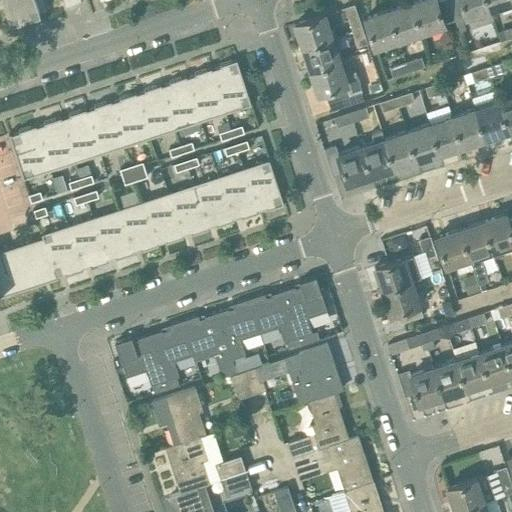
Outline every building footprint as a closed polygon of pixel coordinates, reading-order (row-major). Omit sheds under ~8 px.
[(36,0),(3,0),(11,23),(41,13),(36,0)] [(412,0),(389,8),(399,38),(400,38),(402,44),(410,41),(408,35),(422,30),(412,0)] [(413,0),(412,0),(422,30),(445,23),(444,22),(456,18),(458,25),(459,25),(450,0),(413,0)] [(450,0),(459,25),(461,30),(466,28),(462,16),(467,15),(467,16),(491,8),(488,0),(450,0)] [(511,0),(488,0),(491,8),(511,1),(511,0)] [(362,25),(361,22),(355,3),(343,7),(347,18),(349,18),(352,29),(362,25)] [(375,46),(399,38),(389,8),(365,16),(375,46)] [(332,35),(331,31),(325,12),(295,22),(303,45),(332,35)] [(358,45),(368,42),(362,25),(352,29),(358,45)] [(340,59),(332,36),(332,35),(303,45),(311,68),(340,59)] [(409,70),(425,65),(422,55),(406,60),(409,70)] [(211,66),(226,111),(252,102),(237,58),(220,63),(221,65),(212,68),(212,66),(211,66)] [(355,69),(344,72),(340,59),(311,68),(318,91),(325,89),(329,101),(362,90),(355,69)] [(393,75),(409,70),(406,60),(390,66),(393,75)] [(506,70),(503,60),(487,65),(490,75),(506,70)] [(474,80),(490,75),(487,65),(471,71),(474,80)] [(186,74),(200,119),(226,111),(211,66),(195,71),(195,73),(187,76),(187,74),(186,74)] [(161,82),(175,127),(200,119),(186,74),(169,80),(170,81),(162,84),(162,82),(161,82)] [(460,85),(457,76),(457,75),(441,80),(445,90),(460,85)] [(429,95),(445,90),(441,80),(425,86),(429,95)] [(136,91),(150,136),(175,127),(161,82),(144,88),(145,89),(137,92),(137,90),(136,91)] [(399,105),(415,100),(411,90),(396,95),(399,105)] [(111,99),(125,144),(150,136),(136,91),(120,96),(120,97),(112,100),(112,99),(111,99)] [(383,110),(399,105),(396,95),(380,101),(383,110)] [(508,129),(511,127),(511,95),(498,100),(508,129)] [(85,107),(100,152),(125,144),(111,99),(94,104),(95,106),(87,109),(86,107),(85,107)] [(485,137),(508,129),(498,100),(476,107),(485,137)] [(369,114),(366,105),(366,104),(350,110),(353,119),(369,114)] [(61,115),(75,160),(100,152),(85,107),(69,113),(70,114),(62,117),(62,115),(61,115)] [(462,144),(485,137),(476,107),(453,115),(462,144)] [(337,125),(353,119),(350,110),(334,115),(337,125)] [(36,124),(51,169),(75,160),(61,115),(45,121),(45,122),(37,125),(37,123),(36,124)] [(439,151),(462,144),(453,115),(430,122),(439,151)] [(417,159),(439,151),(430,122),(407,130),(417,159)] [(242,123),(231,127),(233,135),(245,131),(242,123)] [(10,132),(24,177),(51,169),(36,124),(20,129),(20,130),(12,133),(12,132),(10,132)] [(231,127),(219,131),(222,139),(233,135),(231,127)] [(371,174),(394,166),(384,137),(382,129),(371,132),(374,141),(361,145),(371,174)] [(394,166),(417,159),(407,130),(384,137),(394,166)] [(247,139),(236,143),(238,150),(250,147),(247,139)] [(192,140),(181,144),(183,151),(195,148),(192,140)] [(236,143),(224,146),(227,154),(238,150),(236,143)] [(181,144),(169,147),(172,155),(183,151),(181,144)] [(348,182),(371,174),(361,145),(338,152),(348,182)] [(198,155),(186,159),(188,167),(200,163),(198,155)] [(270,157),(244,166),(258,209),(259,209),(267,206),(267,208),(284,202),(270,157)] [(186,159),(174,163),(177,170),(188,167),(186,159)] [(144,160),(132,164),(135,171),(146,168),(144,160)] [(132,164),(120,167),(123,175),(135,171),(132,164)] [(244,166),(219,174),(233,217),(241,215),(242,216),(259,211),(259,209),(258,209),(244,166)] [(146,168),(135,171),(137,179),(149,175),(146,168)] [(135,171),(123,175),(125,183),(137,179),(135,171)] [(92,173),(81,176),(83,184),(95,180),(92,173)] [(219,174),(194,182),(208,226),(208,225),(216,223),(217,224),(234,219),(233,217),(219,174)] [(81,176),(69,180),(72,188),(83,184),(81,176)] [(194,182),(168,191),(182,234),(183,234),(191,231),(192,233),(209,227),(208,225),(208,226),(194,182)] [(97,188),(86,192),(88,200),(100,196),(97,188)] [(41,190),(29,193),(32,201),(44,197),(41,190)] [(168,191),(143,199),(157,242),(158,242),(166,239),(167,241),(184,235),(183,234),(182,234),(168,191)] [(86,192),(74,195),(77,203),(88,200),(86,192)] [(143,199),(118,207),(132,250),(133,250),(141,247),(142,249),(159,243),(158,242),(157,242),(143,199)] [(46,205),(34,208),(37,216),(49,212),(46,205)] [(118,207),(93,215),(107,259),(108,258),(116,256),(116,257),(134,252),(133,250),(132,250),(118,207)] [(506,212),(483,219),(493,248),(495,256),(505,253),(502,245),(511,241),(511,217),(509,218),(506,212)] [(93,215),(67,223),(82,267),(83,267),(91,264),(91,265),(108,260),(108,258),(107,259),(93,215)] [(480,252),(493,248),(483,219),(460,227),(470,256),(478,282),(489,279),(480,252)] [(67,223),(42,232),(43,235),(57,277),(58,276),(58,275),(66,272),(66,274),(83,268),(83,267),(82,267),(67,223)] [(446,263),(470,256),(460,227),(437,234),(446,263)] [(0,295),(57,277),(43,235),(0,249),(0,295)] [(431,235),(419,239),(423,250),(425,257),(427,256),(436,253),(431,236),(431,235)] [(414,253),(375,265),(383,289),(412,279),(421,276),(414,253)] [(436,253),(427,256),(432,273),(442,269),(436,253)] [(289,287),(288,287),(307,341),(320,337),(317,328),(313,330),(308,315),(328,309),(316,274),(299,280),(301,284),(296,286),(296,284),(294,285),(290,287),(290,286),(288,286),(289,287)] [(401,321),(420,315),(423,314),(419,302),(420,302),(412,279),(383,289),(390,312),(397,310),(401,321)] [(265,291),(249,296),(260,330),(279,324),(284,339),(287,339),(290,347),(301,343),(307,341),(288,287),(285,288),(282,289),(278,290),(277,290),(277,291),(273,292),(273,291),(271,292),(271,294),(267,295),(265,291)] [(218,309),(216,310),(235,365),(247,361),(244,353),(246,352),(241,337),(260,330),(249,296),(233,301),(234,306),(230,307),(229,306),(227,307),(223,308),(222,308),(222,309),(218,310),(218,309)] [(501,316),(511,311),(511,301),(497,306),(501,316)] [(199,313),(182,318),(194,352),(193,353),(195,358),(215,352),(222,375),(237,370),(235,365),(216,310),(215,310),(216,311),(212,312),(210,312),(211,313),(207,314),(207,313),(204,314),(205,315),(200,317),(199,313)] [(471,326),(487,320),(484,311),(468,316),(471,326)] [(455,331),(471,326),(468,316),(452,321),(455,331)] [(152,331),(150,332),(168,387),(180,383),(177,375),(180,374),(175,359),(193,353),(194,352),(182,318),(166,323),(168,328),(163,329),(163,328),(160,328),(161,329),(157,330),(155,330),(156,331),(152,332),(152,331)] [(425,340),(441,335),(438,325),(422,331),(425,340)] [(409,346),(425,340),(422,331),(406,336),(409,346)] [(132,334),(115,340),(126,374),(146,368),(154,391),(168,387),(150,332),(149,332),(149,333),(145,334),(145,333),(144,334),(140,336),(140,335),(138,336),(138,337),(134,339),(132,334)] [(511,372),(511,371),(511,339),(502,343),(511,372)] [(334,390),(343,387),(328,341),(293,353),(307,399),(309,398),(334,390)] [(489,380),(511,372),(502,343),(479,350),(489,380)] [(466,387),(489,380),(479,350),(456,358),(466,387)] [(443,395),(466,387),(456,358),(434,365),(443,395)] [(252,391),(265,387),(258,365),(245,369),(252,391)] [(420,402),(443,395),(434,365),(410,373),(409,368),(397,372),(405,395),(416,391),(420,402)] [(239,395),(252,391),(245,369),(232,373),(239,395)] [(174,443),(200,434),(206,432),(198,410),(203,408),(195,385),(151,400),(159,423),(167,421),(174,443)] [(292,454),(349,436),(334,390),(309,398),(317,421),(312,422),(315,430),(288,440),(292,454)] [(349,436),(292,454),(300,478),(337,465),(344,488),(373,478),(358,433),(349,436)] [(181,491),(198,485),(204,483),(210,481),(202,458),(207,457),(200,434),(174,443),(166,445),(181,491)] [(220,478),(246,469),(241,453),(215,462),(220,478)] [(455,509),(484,499),(491,497),(504,493),(499,477),(509,473),(507,467),(497,470),(498,472),(478,479),(477,476),(447,486),(455,509)] [(226,494),(251,486),(246,469),(220,478),(226,494)] [(504,493),(511,490),(511,482),(509,473),(499,477),(504,493)] [(384,511),(373,478),(344,488),(352,511),(347,511),(384,511)] [(181,491),(170,495),(175,511),(214,511),(204,483),(198,485),(181,491)] [(281,511),(283,511),(296,508),(288,485),(274,489),(281,511)] [(498,511),(494,498),(491,497),(484,499),(455,509),(456,511),(498,511)]
